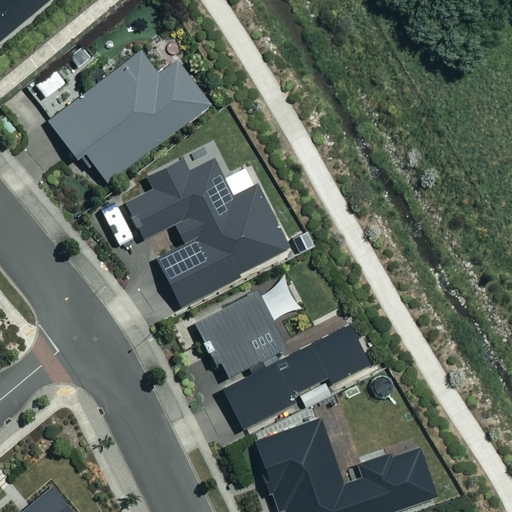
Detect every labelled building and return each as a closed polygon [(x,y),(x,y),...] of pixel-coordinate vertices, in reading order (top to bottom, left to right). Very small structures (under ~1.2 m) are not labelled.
[(0,0),(0,36),(43,0),(0,0)] [(72,158),(75,155),(84,166),(88,163),(102,181),(209,100),(176,57),(157,71),(139,48),(44,121),(72,158)] [(63,83),(51,69),(32,86),(44,100),(63,83)] [(186,171),(179,156),(141,175),(148,188),(120,201),(140,242),(168,228),(177,246),(152,258),(177,309),(233,281),(231,277),(288,249),(254,180),(221,196),(231,162),(192,151),(186,171)] [(255,291),(192,323),(219,378),(220,395),(239,433),(291,407),(287,399),(300,393),(304,401),(368,368),(344,322),(279,355),(275,348),(282,344),(255,291)] [(391,511),(435,496),(418,447),(393,456),(390,450),(358,462),(364,478),(342,485),(318,419),(253,443),(277,510),(282,508),(283,511),(391,511)] [(66,511),(48,489),(19,511),(11,511),(8,508),(2,511),(66,511)]
